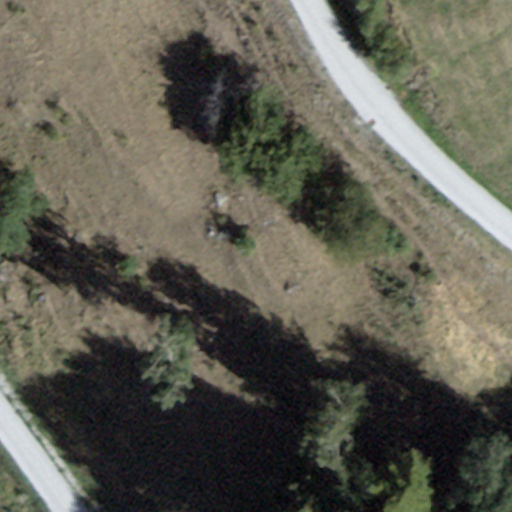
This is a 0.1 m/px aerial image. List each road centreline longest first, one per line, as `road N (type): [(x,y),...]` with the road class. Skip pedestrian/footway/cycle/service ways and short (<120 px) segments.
road 1 (unclassified): [(306,0),(360,88),(511,231)]
road 2 (unclassified): [(0,404),(72,511)]
